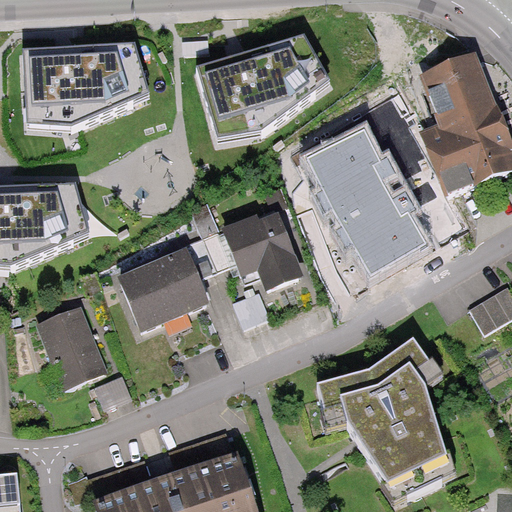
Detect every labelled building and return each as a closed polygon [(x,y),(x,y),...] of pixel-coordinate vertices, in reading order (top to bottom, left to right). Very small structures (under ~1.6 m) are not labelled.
[(308,35),(194,71),(218,146),(268,138),(334,88),(308,35)] [(134,47),(18,51),(23,136),(69,139),(152,101),(134,47)] [(454,191),(511,170),(511,150),(478,57),(423,76),(439,118),(429,121),(454,191)] [(365,128),(309,158),(371,274),(427,244),(365,128)] [(79,186),(0,189),(0,274),(14,276),(93,242),(79,186)] [(436,210),(445,242),(471,235),(462,203),(436,210)] [(222,235),(235,264),(243,280),(261,271),(270,289),(303,274),(273,211),(222,235)] [(234,265),(220,236),(115,287),(140,339),(210,305),(199,281),(234,265)] [(511,291),(508,284),(472,305),(489,333),(511,319),(511,291)] [(258,290),(236,302),(250,328),(272,317),(258,290)] [(83,303),(35,321),(62,390),(109,372),(83,303)] [(374,376),(313,393),(326,438),(355,430),(389,485),(381,492),(396,511),(402,511),(466,480),(460,453),(451,455),(430,395),(446,381),(421,342),(374,376)] [(105,412),(133,403),(126,380),(98,388),(105,412)] [(148,462),(90,482),(99,511),(250,511),(225,436),(174,452),(181,471),(154,480),(148,462)] [(23,511),(20,481),(13,482),(0,478),(0,511),(23,511)]
